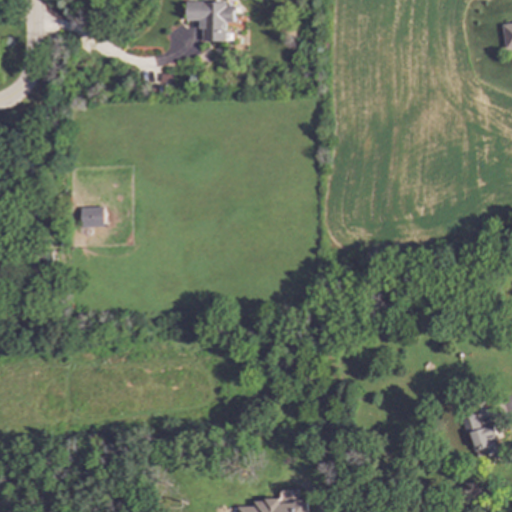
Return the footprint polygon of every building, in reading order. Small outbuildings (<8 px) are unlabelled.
[(201,42),(225,42),(225,24),(233,24),(233,2),(185,3),(185,21),(200,21),(201,42)] [(511,23),(502,25),(505,50),(511,49),(511,23)] [(103,208),(82,208),(83,228),(104,227),(103,208)] [(482,429),(476,414),(463,418),(477,459),(500,452),(491,426),(482,429)] [(239,507),(238,511),(308,511),(308,500),(299,501),(299,491),(285,492),(285,499),(254,500),(254,507),(239,507)]
